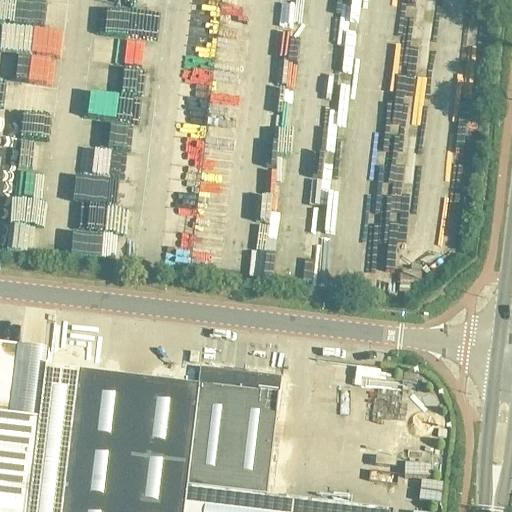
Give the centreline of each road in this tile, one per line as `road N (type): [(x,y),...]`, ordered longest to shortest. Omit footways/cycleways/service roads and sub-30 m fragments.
road 1 (unclassified): [(498,352),(113,304)]
road 2 (unknown): [(137,230),(162,0)]
road 3 (secondary): [(498,352),(484,511)]
road 4 (secondary): [(511,229),(498,352)]
